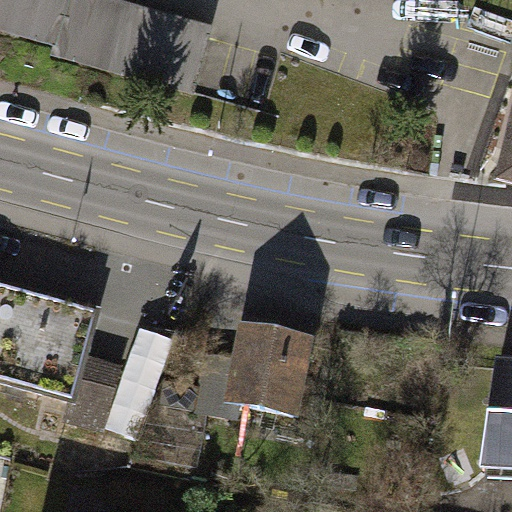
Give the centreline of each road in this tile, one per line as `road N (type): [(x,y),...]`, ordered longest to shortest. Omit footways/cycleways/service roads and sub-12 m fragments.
road 1 (secondary): [(0,159),(323,240),(511,263)]
road 2 (unknown): [(386,48),(503,78)]
